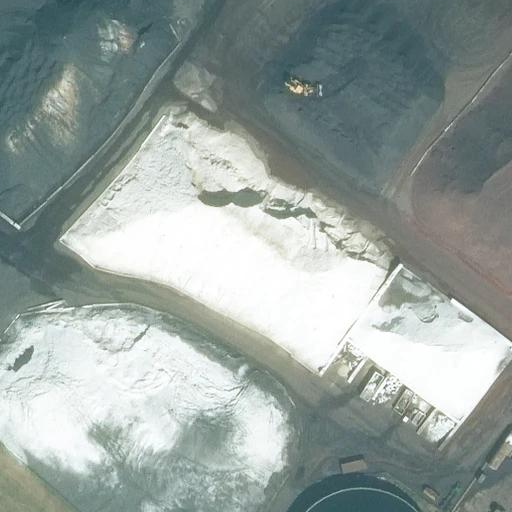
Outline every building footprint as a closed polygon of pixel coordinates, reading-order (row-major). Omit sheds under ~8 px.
[(330,239),(344,248),(356,231),(342,221),(330,239)] [(392,260),(345,331),(393,363),(441,292),(392,260)] [(501,353),(501,335),(479,335),(479,344),(485,344),(485,353),(501,353)] [(428,441),(428,474),(463,473),(463,462),(469,462),(469,441),(428,441)] [(407,511),(396,505),(382,500),(369,498),(356,499),(341,503),(335,505),(327,510),(323,511),(407,511)]
